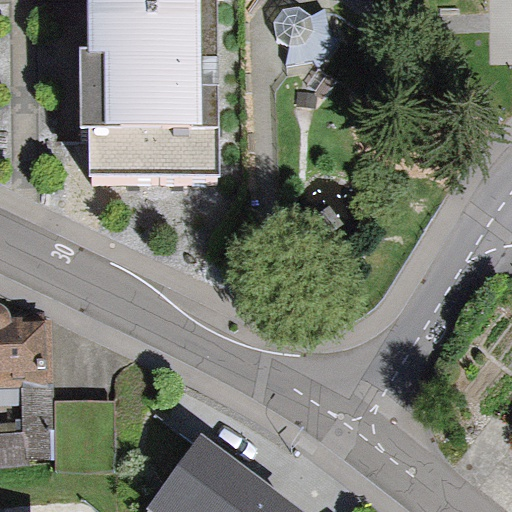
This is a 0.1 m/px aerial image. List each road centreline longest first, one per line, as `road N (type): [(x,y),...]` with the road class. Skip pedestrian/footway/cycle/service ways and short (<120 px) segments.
road 1 (unclassified): [(0,237),(295,389),(359,434)]
road 2 (residential): [(359,434),(506,206)]
road 3 (unclassified): [(359,434),(458,511)]
